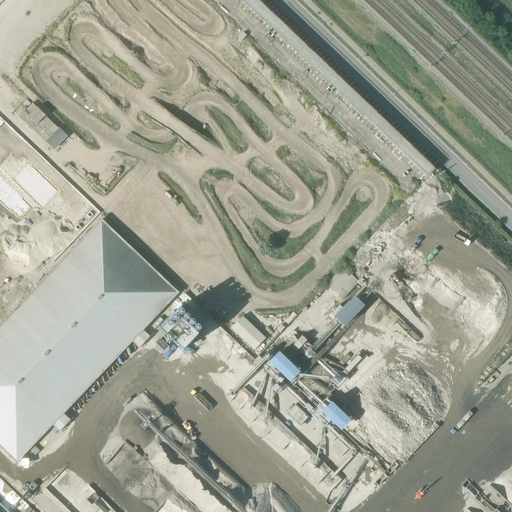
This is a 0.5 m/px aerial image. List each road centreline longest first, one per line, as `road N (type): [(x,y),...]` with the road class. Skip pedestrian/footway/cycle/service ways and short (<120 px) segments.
road 1 (unknown): [(75,443),(122,384),(165,382),(188,392),(317,511)]
road 2 (unclassified): [(281,0),(511,221)]
